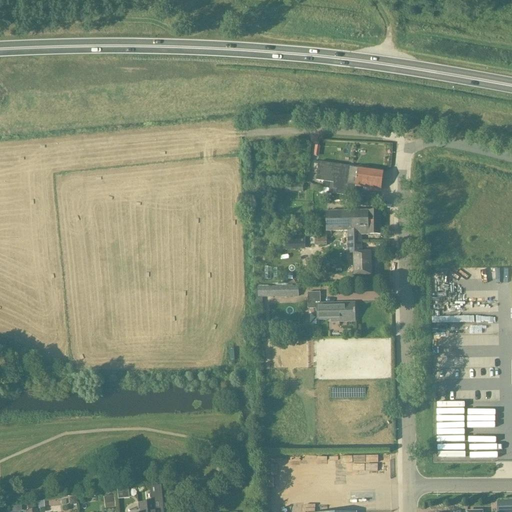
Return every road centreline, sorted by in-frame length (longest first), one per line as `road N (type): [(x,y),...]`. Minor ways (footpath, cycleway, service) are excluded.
road 1 (unclassified): [(409,487),(403,162),(427,141),(511,158)]
road 2 (trunk): [(201,47),(365,61),(511,86)]
road 3 (motorway): [(247,16),(0,43)]
road 4 (trunk): [(0,49),(201,47)]
road 5 (motorway): [(319,34),(356,43),(511,34)]
road 6 (motorway): [(319,34),(511,15)]
road 7 (motorway): [(413,0),(247,16)]
